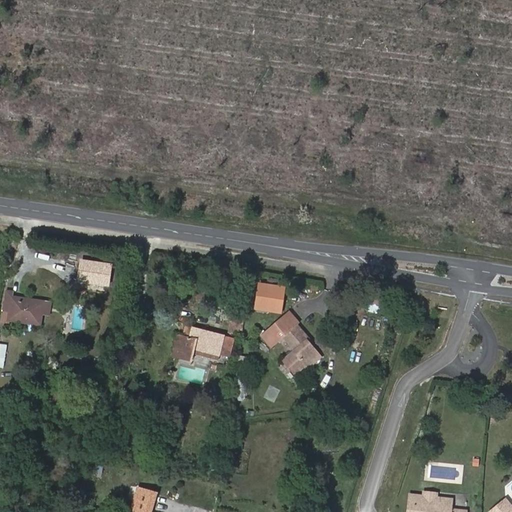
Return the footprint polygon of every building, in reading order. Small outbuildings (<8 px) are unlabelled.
[(261,281),(257,309),(288,314),(292,286),(261,281)] [(40,326),(42,314),(44,302),(11,297),(12,293),(7,292),(4,312),(9,313),(8,321),(40,326)] [(42,314),(49,315),(51,303),(44,302),(42,314)] [(84,329),(92,330),(95,314),(87,313),(84,329)] [(307,344),(309,342),(298,328),(301,325),(291,313),(262,336),(271,348),(284,338),(294,352),(287,357),(298,372),(305,367),(317,357),(307,344)] [(230,335),(242,337),(244,320),(232,319),(230,335)] [(193,330),(187,328),(184,338),(191,340),(193,330)] [(217,360),(228,362),(234,340),(193,330),(191,340),(184,338),(179,359),(191,362),(193,354),(217,360)] [(177,337),(172,357),(179,359),(184,338),(177,337)] [(191,362),(215,367),(217,360),(193,354),(191,362)] [(305,367),(307,370),(320,360),(317,357),(305,367)] [(137,403),(146,404),(147,393),(138,392),(137,403)] [(156,486),(138,481),(132,503),(150,508),(156,486)] [(468,511),(469,510),(453,508),(454,505),(438,503),(439,496),(439,492),(425,490),(424,495),(411,493),(409,511),(468,511)] [(454,505),(455,498),(439,496),(438,503),(454,505)] [(511,511),(511,505),(507,499),(491,511),(511,511)] [(135,511),(149,511),(150,508),(132,503),(129,510),(135,511)]
